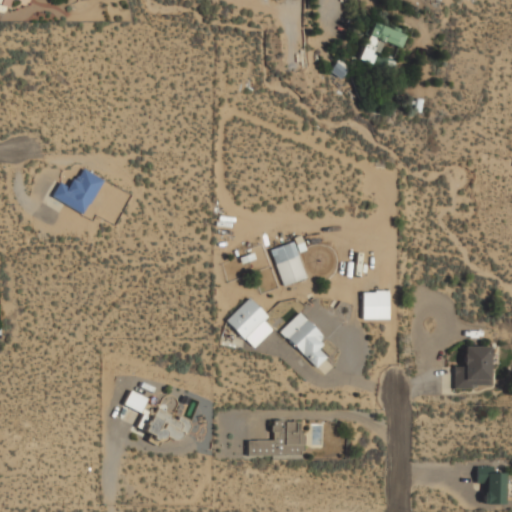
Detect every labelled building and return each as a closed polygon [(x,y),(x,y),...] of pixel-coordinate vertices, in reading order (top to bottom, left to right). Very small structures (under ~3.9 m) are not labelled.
[(398,49),(404,33),(373,22),(358,61),(390,73),(394,61),(379,55),(384,43),(398,49)] [(329,71),(340,78),(347,68),(336,61),(329,71)] [(70,188),(58,183),(50,199),(84,215),(101,179),(80,168),(70,188)] [(270,251),(283,287),(306,278),(293,242),(270,251)] [(361,292),(361,319),(386,319),(386,292),(361,292)] [(268,318),(248,298),(225,322),(252,349),(272,329),(264,321),(268,318)] [(278,333),(315,368),(326,356),(318,348),(325,340),(298,313),(278,333)] [(490,347),(463,347),(463,367),(453,367),(453,388),(490,388),(490,347)] [(142,415),(135,428),(149,434),(146,440),(158,446),(163,435),(179,443),(190,423),(128,392),(122,405),(142,415)] [(246,457),(300,456),(300,421),(270,422),(270,441),(245,441),(246,457)] [(505,474),(494,474),(494,467),(476,467),(476,484),(485,484),(485,504),(505,504),(505,474)]
